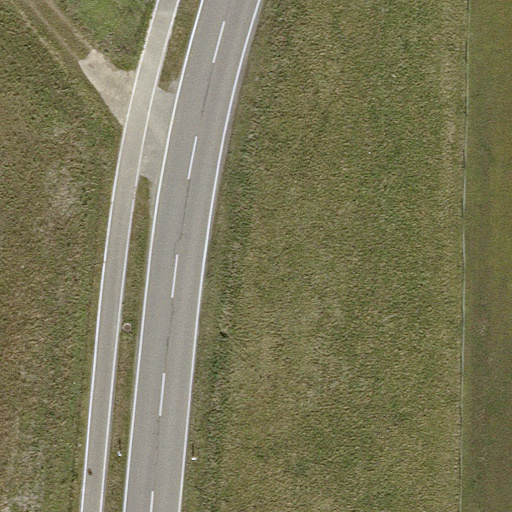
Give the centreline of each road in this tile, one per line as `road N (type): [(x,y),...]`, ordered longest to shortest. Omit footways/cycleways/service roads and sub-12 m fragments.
road 1 (secondary): [(232,0),(201,126),(153,511)]
road 2 (track): [(39,0),(139,110),(201,126)]
